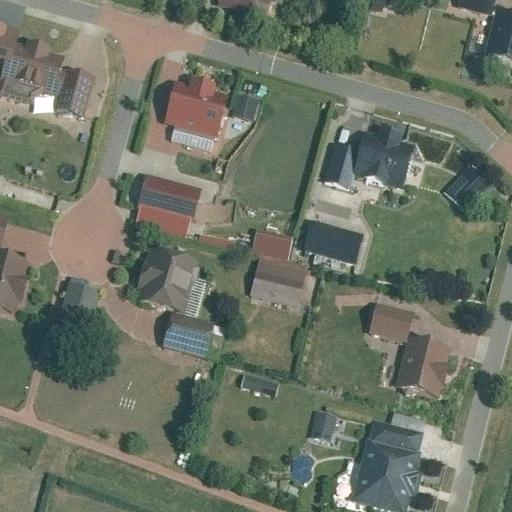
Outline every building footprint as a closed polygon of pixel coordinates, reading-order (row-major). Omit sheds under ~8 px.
[(220,0),(219,5),(257,18),(262,0),(220,0)] [(455,0),(453,11),(487,21),(492,0),(455,0)] [(483,58),(511,67),(511,18),(497,14),(483,58)] [(19,36),(0,30),(0,97),(1,98),(19,36)] [(5,87),(62,105),(71,77),(73,72),(16,53),(5,87)] [(59,116),(85,122),(98,85),(71,77),(62,105),(59,116)] [(190,81),(172,136),(218,151),(236,96),(190,81)] [(231,120),(250,126),(256,103),(237,98),(231,120)] [(351,180),(406,198),(422,149),(367,131),(351,180)] [(466,169),(441,198),(463,217),(488,187),(466,169)] [(133,231),(187,248),(205,194),(151,177),(133,231)] [(0,248),(9,220),(0,217),(0,248)] [(312,225),(304,254),(356,268),(364,239),(312,225)] [(135,303),(184,319),(201,267),(152,251),(135,303)] [(251,298),(298,313),(309,276),(263,261),(251,298)] [(0,311),(18,317),(32,272),(0,262),(0,311)] [(54,326),(85,335),(95,297),(64,288),(54,326)] [(363,330),(405,343),(412,322),(370,308),(363,330)] [(392,385),(444,402),(457,360),(405,343),(392,385)] [(273,397),(275,390),(243,380),(240,388),(273,397)] [(379,416),(370,444),(422,461),(431,433),(379,416)] [(309,444),(329,446),(332,419),(312,417),(309,444)] [(352,500),(389,511),(412,511),(429,463),(422,461),(370,444),(352,500)]
